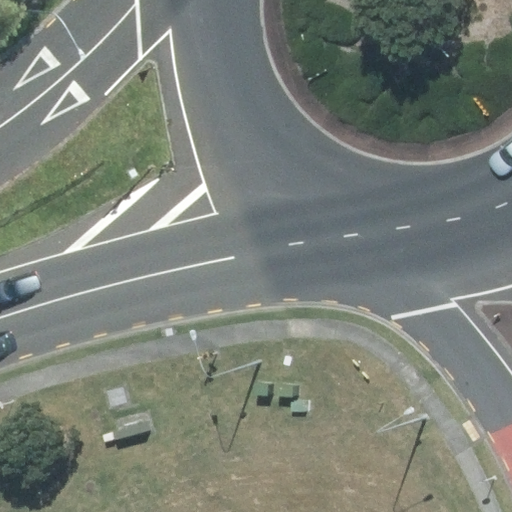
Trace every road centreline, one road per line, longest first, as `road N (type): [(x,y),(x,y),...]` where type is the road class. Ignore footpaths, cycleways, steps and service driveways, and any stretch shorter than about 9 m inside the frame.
road 1 (primary): [(370,213),(0,314)]
road 2 (primary): [(370,213),(312,190),(264,152),(229,101),(211,42),(211,0)]
road 3 (tertiary): [(511,421),(443,288),(418,218)]
road 4 (primary): [(0,128),(146,0)]
